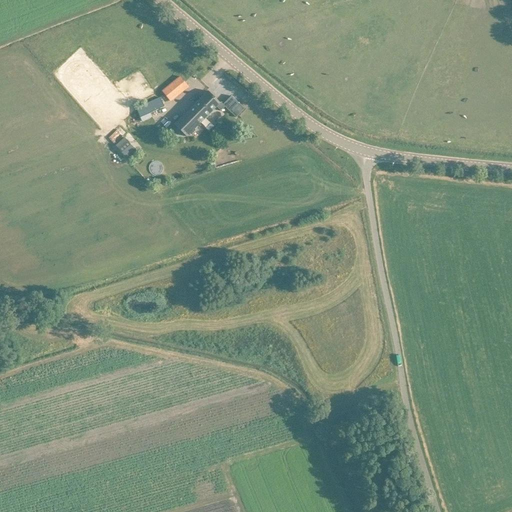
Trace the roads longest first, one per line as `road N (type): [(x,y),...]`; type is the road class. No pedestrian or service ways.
road 1 (unclassified): [(441,511),(409,417),(362,154)]
road 2 (tertiary): [(157,0),(303,123),(362,154)]
road 3 (tertiary): [(362,154),(511,169)]
